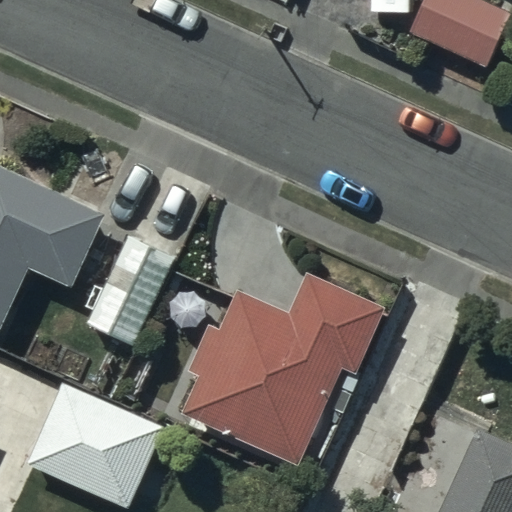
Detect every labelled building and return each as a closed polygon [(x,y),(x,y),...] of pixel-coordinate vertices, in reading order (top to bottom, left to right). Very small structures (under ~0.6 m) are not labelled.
[(511,37),(511,15),(480,0),(435,0),(420,32),(497,69),(511,37)] [(0,336),(5,339),(36,273),(80,293),(113,223),(0,170),(0,336)] [(141,355),(181,262),(133,241),(92,334),(141,355)] [(296,316),(243,292),(224,335),(216,331),(196,375),(207,380),(190,419),(306,470),(349,372),(364,379),(394,311),(314,275),(296,316)] [(71,396),(35,476),(118,511),(135,511),(169,439),(71,396)] [(511,511),(511,447),(484,436),(450,511),(511,511)]
